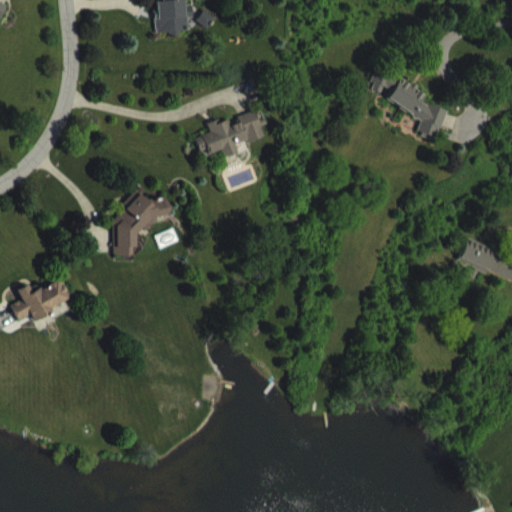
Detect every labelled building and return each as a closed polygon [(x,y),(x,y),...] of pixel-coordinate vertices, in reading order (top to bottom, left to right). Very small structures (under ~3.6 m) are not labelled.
[(163,0),(155,1),(155,18),(157,18),(159,49),(192,47),(191,32),(196,32),(196,20),(187,20),(186,0),(163,0)] [(11,21),(0,14),(0,38),(0,39),(11,21)] [(199,35),(209,44),(219,33),(208,24),(199,35)] [(449,125),(426,117),(431,103),(379,86),(373,104),(389,109),(386,118),(426,131),(420,148),(440,154),(449,125)] [(267,151),(259,125),(236,133),(235,131),(211,139),(213,147),(198,152),(203,170),(224,163),(227,172),(242,167),(239,160),(267,151)] [(117,234),(117,270),(137,270),(137,245),(148,245),(164,230),(171,230),(171,213),(146,213),(142,209),(117,234)] [(461,277),(490,287),(490,286),(511,293),(511,279),(510,278),(511,272),(511,269),(469,254),(461,277)] [(74,314),(63,293),(36,307),(32,299),(20,306),(24,314),(13,321),(22,338),(34,332),(35,335),(74,314)]
